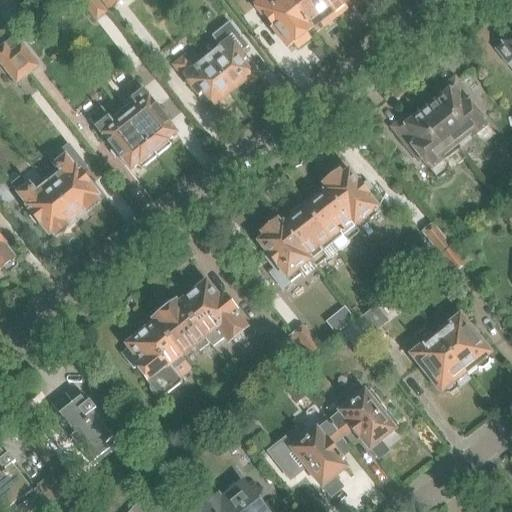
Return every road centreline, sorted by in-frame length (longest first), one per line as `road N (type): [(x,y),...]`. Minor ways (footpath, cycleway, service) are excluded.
road 1 (residential): [(0,351),(445,0)]
road 2 (residential): [(404,511),(511,426)]
